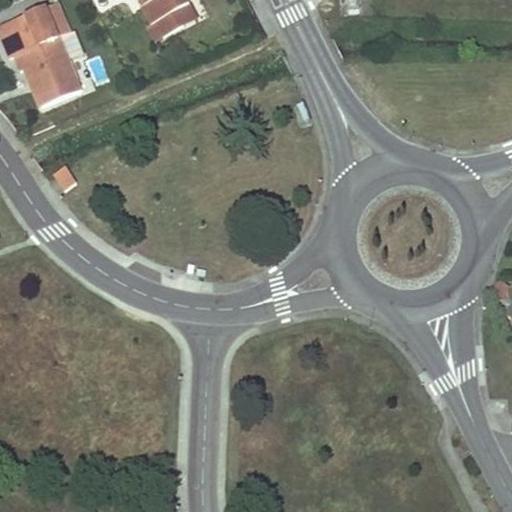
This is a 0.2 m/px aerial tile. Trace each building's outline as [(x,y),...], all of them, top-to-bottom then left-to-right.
[(150,27),(150,28),(153,26),(161,42),(183,30),(175,15),(188,8),(184,0),(140,0),(144,8),(141,10),(150,27)] [(36,82),(37,86),(39,90),(34,92),(41,110),(80,93),(59,39),(70,35),(58,5),(0,29),(0,34),(9,59),(14,57),(20,73),(26,71),(31,84),(36,82)] [(188,8),(175,15),(183,30),(196,22),(188,8)] [(150,27),(146,29),(155,45),(161,42),(153,26),(150,28),(150,27)] [(75,186),(66,170),(54,177),(64,192),(75,186)]
